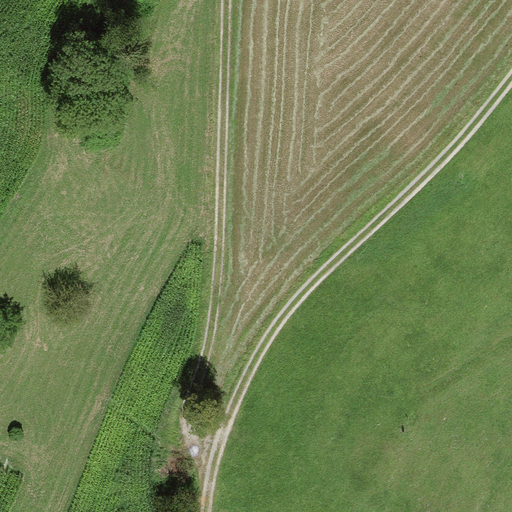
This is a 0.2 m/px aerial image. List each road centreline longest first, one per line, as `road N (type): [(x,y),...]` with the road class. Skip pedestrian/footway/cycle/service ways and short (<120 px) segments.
road 1 (track): [(201,511),(205,479),(251,358),(291,297),(458,136),(511,69)]
road 2 (track): [(220,0),(210,313),(187,413),(190,451),(205,479)]
